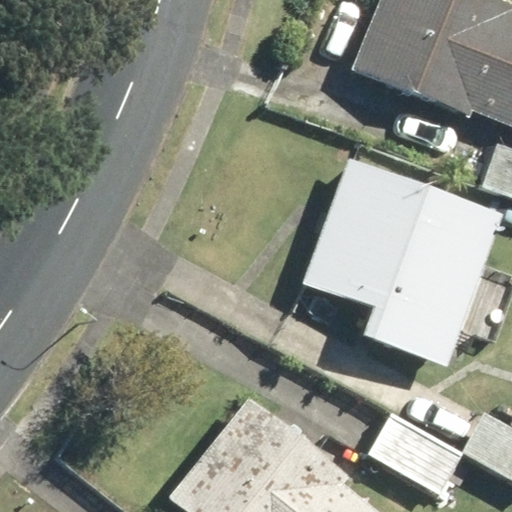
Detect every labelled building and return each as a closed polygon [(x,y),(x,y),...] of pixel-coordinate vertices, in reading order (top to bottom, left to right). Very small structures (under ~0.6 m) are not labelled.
[(511,0),(382,0),(356,69),(472,113),(473,109),(511,124),(511,0)] [(448,362),(502,210),(430,181),(350,156),(306,279),(375,303),(365,333),(448,362)] [(252,395),(170,496),(193,511),(386,511),(346,480),(351,474),(309,433),(252,395)] [(392,414),(369,455),(442,495),(464,453),(392,414)] [(511,432),(488,420),(470,455),(511,476),(511,432)]
